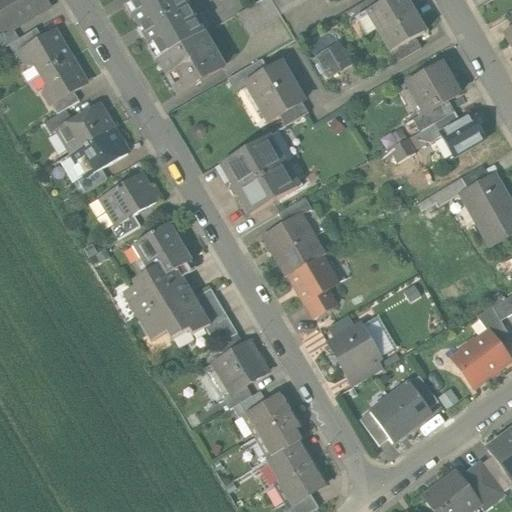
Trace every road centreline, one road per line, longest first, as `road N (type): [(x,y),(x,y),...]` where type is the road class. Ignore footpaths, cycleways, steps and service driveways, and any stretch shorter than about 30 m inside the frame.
road 1 (residential): [(76,0),(375,497)]
road 2 (residential): [(511,398),(375,497)]
road 3 (residential): [(511,108),(446,0)]
